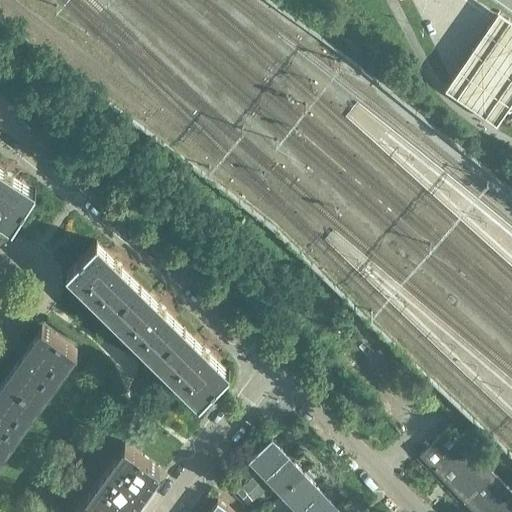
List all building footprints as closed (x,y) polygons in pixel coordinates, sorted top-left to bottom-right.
[(511,18),(499,10),(446,88),(498,123),(511,101),(511,18)] [(0,167),(0,214),(14,223),(35,190),(0,167)] [(111,313),(139,284),(95,240),(67,269),(111,313)] [(139,284),(111,313),(156,357),(184,328),(139,284)] [(75,347),(43,324),(7,375),(39,398),(75,347)] [(184,328),(156,357),(200,400),(229,372),(184,328)] [(7,375),(0,384),(0,446),(3,449),(39,398),(7,375)] [(511,511),(511,492),(451,429),(448,426),(418,453),(474,511),(511,511)] [(249,456),(266,474),(287,454),(270,436),(249,456)] [(126,442),(89,493),(115,511),(124,511),(158,465),(126,442)] [(304,471),(287,454),(266,474),(282,491),(304,471)] [(282,491),(299,509),(320,489),(304,471),(282,491)] [(236,488),(242,495),(257,480),(251,474),(236,488)] [(264,487),(257,480),(242,495),(248,502),(264,487)] [(299,509),(301,511),(330,511),(337,506),(320,489),(299,509)] [(115,511),(89,493),(75,511),(115,511)] [(207,511),(237,511),(218,498),(207,511)]
